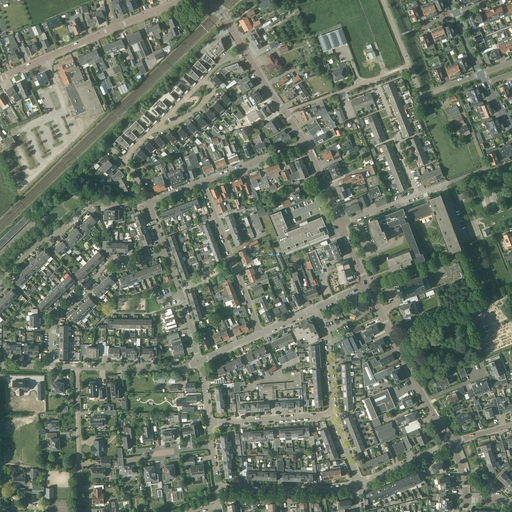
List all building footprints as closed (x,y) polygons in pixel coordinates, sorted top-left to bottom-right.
[(117,0),(114,0),(111,1),(114,9),(117,8),(120,15),(121,14),(122,15),(125,14),(125,13),(126,12),(121,1),(119,2),(117,0)] [(121,0),(122,1),(124,0),(125,0),(130,11),(138,8),(134,0),(121,0)] [(269,0),(258,0),(257,1),(263,10),(272,5),(269,0)] [(428,6),(432,16),(436,15),(436,14),(437,14),(434,7),(437,6),(434,0),(432,1),(427,3),(428,6)] [(434,0),(437,6),(439,10),(440,10),(444,9),(444,8),(442,1),(445,0),(444,0),(434,0)] [(421,5),(418,7),(420,10),(420,13),(423,11),(426,18),(432,16),(428,6),(427,3),(421,5)] [(420,10),(418,7),(417,4),(414,6),(415,6),(408,9),(410,14),(411,13),(412,17),(413,21),(417,19),(419,18),(417,11),(420,10)] [(87,5),(80,6),(81,13),(88,11),(87,5)] [(497,7),(496,7),(499,16),(504,14),(501,5),(497,7)] [(97,16),(93,18),(96,25),(103,22),(101,19),(105,17),(103,14),(106,12),(105,6),(100,8),(101,10),(95,12),(97,16)] [(499,16),(496,7),(491,9),(495,21),(501,19),(499,16)] [(490,23),(495,21),(491,9),(490,10),(485,11),(487,16),(484,17),(487,22),(489,21),(490,23)] [(240,21),(242,26),(254,19),(252,17),(256,15),(253,10),(247,14),(248,16),(240,21)] [(474,14),(479,27),(484,25),(484,24),(487,22),(484,17),(482,18),(479,12),(474,14)] [(479,28),(479,27),(474,14),(468,16),(469,18),(469,19),(471,25),(473,29),(479,27),(479,28)] [(96,25),(93,18),(90,19),(89,15),(86,16),(90,27),(96,25)] [(51,29),(62,24),(59,17),(47,22),(51,29)] [(178,35),(175,26),(181,24),(179,19),(176,20),(175,17),(168,19),(170,23),(170,24),(174,36),(178,35)] [(261,25),(263,28),(269,24),(270,27),(281,21),(279,18),(271,22),(270,20),(261,25)] [(75,34),(82,31),(76,19),(72,20),(75,25),(72,27),(75,34)] [(255,22),(254,19),(242,26),(245,31),(254,26),(255,29),(261,25),(259,20),(255,22)] [(158,23),(152,26),(158,39),(160,38),(158,33),(162,31),(158,23)] [(38,24),(31,27),(35,35),(36,35),(41,33),(41,32),(38,24)] [(449,37),(450,38),(455,36),(456,37),(459,36),(456,30),(454,31),(451,25),(450,25),(450,24),(446,26),(445,27),(447,31),(449,37)] [(449,37),(447,31),(444,32),(442,25),(441,26),(441,25),(437,27),(436,28),(441,38),(441,40),(449,37)] [(155,40),(158,39),(152,26),(146,28),(149,36),(153,35),(155,40)] [(430,38),(431,40),(433,43),(436,42),(435,41),(441,38),(436,28),(435,27),(431,29),(431,30),(433,36),(430,38)] [(324,51),(347,43),(342,28),(319,37),(324,51)] [(257,31),(248,36),(251,41),(260,36),(262,35),(259,30),(257,31)] [(140,50),(139,50),(142,58),(149,54),(139,31),(133,34),(138,44),(140,49),(140,50)] [(43,40),(41,41),(44,48),(49,46),(46,39),(47,39),(44,32),(41,34),(42,37),(41,37),(43,40)] [(171,32),(165,34),(168,40),(170,45),(172,44),(170,39),(173,38),(171,32)] [(265,33),(260,36),(251,41),(256,50),(265,45),(264,42),(269,39),(265,33)] [(133,43),(136,50),(140,49),(138,44),(133,34),(127,36),(130,44),(133,43)] [(433,43),(431,40),(428,41),(426,34),(424,35),(419,36),(421,41),(422,40),(423,44),(422,44),(424,49),(434,46),(433,43)] [(511,48),(508,38),(503,40),(507,51),(511,49),(511,48)] [(121,39),(115,41),(119,49),(125,47),(121,39)] [(221,39),(206,53),(210,57),(213,60),(214,60),(221,52),(223,49),(222,46),(223,45),(221,39)] [(274,40),(268,43),(272,50),(277,46),(279,45),(277,41),(275,42),(274,40)] [(507,51),(503,40),(498,42),(502,53),(506,52),(507,51)] [(115,41),(109,44),(114,54),(120,52),(119,49),(115,41)] [(15,42),(8,45),(10,51),(11,51),(13,55),(9,57),(11,62),(18,59),(16,55),(14,50),(18,48),(15,42)] [(25,44),(22,46),(25,52),(26,51),(28,55),(34,52),(37,50),(35,43),(26,47),(25,44)] [(112,68),(113,71),(120,68),(119,65),(118,65),(114,54),(109,44),(103,46),(106,54),(110,53),(116,66),(112,68)] [(495,44),(492,45),(493,47),(487,49),(492,61),(498,59),(496,53),(499,52),(495,44)] [(161,48),(163,51),(165,56),(172,49),(170,45),(161,48)] [(289,51),(287,45),(279,48),(281,52),(281,54),(289,51)] [(97,49),(91,52),(95,63),(99,61),(100,63),(103,62),(101,56),(100,57),(97,49)] [(492,61),(487,49),(482,51),(484,55),(483,55),(486,62),(487,64),(492,61)] [(165,56),(163,51),(155,55),(158,63),(158,62),(158,63),(165,56)] [(84,55),(88,63),(89,65),(93,64),(94,67),(97,66),(94,60),(91,52),(84,55)] [(210,57),(206,53),(201,57),(202,57),(199,60),(198,60),(203,65),(206,61),(211,65),(215,61),(213,60),(210,57)] [(276,60),(272,54),(266,57),(270,63),(266,66),(267,66),(266,67),(268,69),(269,69),(271,72),(276,69),(277,70),(281,67),(280,66),(281,66),(276,59),(276,60)] [(461,66),(463,70),(464,71),(468,69),(467,68),(468,68),(466,61),(469,60),(466,54),(466,55),(463,56),(464,57),(458,59),(459,60),(461,66)] [(80,60),(77,61),(79,65),(80,65),(82,68),(83,68),(85,71),(87,70),(86,67),(89,65),(88,63),(84,55),(80,57),(78,57),(79,58),(80,60)] [(191,68),(195,72),(199,69),(204,72),(207,69),(203,65),(198,60),(199,60),(198,60),(193,65),(194,65),(191,68)] [(458,67),(461,66),(459,60),(456,61),(456,63),(451,65),(455,76),(456,76),(460,75),(460,74),(461,74),(459,70),(458,67)] [(219,70),(225,75),(229,71),(230,70),(231,70),(232,71),(232,72),(233,72),(234,72),(235,73),(236,73),(237,73),(238,73),(239,73),(240,73),(241,72),(242,72),(243,71),(244,71),(244,70),(241,65),(239,66),(239,65),(238,63),(221,68),(219,70)] [(334,72),(332,72),(335,80),(345,77),(343,72),(347,71),(345,63),(338,65),(339,67),(340,70),(334,72)] [(143,64),(138,67),(140,72),(141,75),(146,72),(145,70),(143,64)] [(441,71),(443,70),(442,67),(441,64),(432,68),(434,74),(435,73),(436,77),(435,77),(437,81),(441,79),(443,78),(441,71)] [(442,67),(443,70),(444,73),(447,72),(450,78),(451,78),(455,77),(455,76),(451,65),(446,67),(445,66),(442,67)] [(183,75),(187,80),(191,76),(196,80),(199,76),(195,72),(191,68),(186,72),(183,75)] [(226,77),(225,75),(219,70),(215,74),(215,75),(212,78),(219,85),(223,81),(222,81),(226,77)] [(37,75),(37,76),(36,76),(40,85),(43,84),(43,86),(46,85),(45,81),(48,80),(45,72),(39,75),(38,74),(37,75)] [(289,74),(277,82),(280,87),(286,83),(287,85),(293,81),(295,84),(302,80),(305,77),(302,72),(298,75),(292,79),(289,74)] [(179,87),(183,84),(188,87),(191,84),(187,80),(183,75),(178,80),(175,83),(179,87)] [(247,76),(238,82),(240,85),(241,84),(241,86),(239,87),(243,93),(254,85),(251,80),(249,80),(249,79),(247,76)] [(234,79),(226,87),(227,89),(235,84),(237,82),(234,79)] [(16,83),(19,90),(17,91),(19,94),(21,93),(23,98),(28,95),(33,105),(36,104),(31,93),(28,94),(29,94),(26,87),(23,80),(16,83)] [(67,90),(75,85),(72,80),(64,86),(67,90)] [(384,85),(386,91),(395,88),(393,83),(396,82),(395,80),(384,85)] [(293,88),(284,93),(289,101),(298,95),(297,94),(299,92),(303,99),(309,95),(305,88),(303,89),(302,87),(304,86),(301,82),(296,85),(295,86),(296,87),(293,89),(293,88)] [(118,87),(121,94),(129,91),(125,83),(118,87)] [(179,87),(175,83),(170,87),(170,88),(168,90),(167,90),(172,95),(175,91),(180,95),(184,91),(179,87)] [(105,84),(100,87),(103,94),(108,92),(105,84)] [(70,95),(78,89),(75,85),(67,90),(70,95)] [(504,85),(499,87),(501,91),(502,91),(503,94),(502,95),(504,100),(511,97),(511,91),(511,90),(509,92),(506,85),(504,86),(504,85)] [(12,86),(5,91),(10,97),(12,96),(14,99),(13,100),(15,103),(20,99),(16,93),(12,86)] [(470,97),(472,97),(472,96),(480,93),(478,87),(471,90),(470,87),(464,89),(466,92),(467,92),(469,98),(470,97)] [(395,88),(386,91),(389,98),(401,93),(400,91),(397,92),(395,88)] [(70,95),(73,99),(81,94),(78,89),(70,95)] [(263,95),(261,96),(257,89),(243,99),(241,97),(234,102),(236,106),(244,101),(243,100),(244,100),(250,108),(266,99),(263,95)] [(163,95),(160,98),(164,102),(168,99),(173,102),(176,99),(172,95),(167,90),(168,90),(167,90),(162,95),(163,95)] [(223,98),(220,101),(226,107),(232,101),(226,95),(228,93),(227,90),(224,93),(224,92),(221,96),(223,98)] [(478,103),(477,100),(484,98),(484,97),(483,93),(482,93),(482,92),(480,93),(472,96),(472,97),(474,102),(471,103),(473,106),(475,105),(478,103)] [(401,93),(389,98),(392,105),(401,101),(399,97),(402,95),(401,93)] [(81,94),(73,99),(77,104),(84,98),(81,94)] [(364,96),(370,110),(372,110),(371,107),(370,104),(374,103),(371,94),(364,96)] [(364,96),(358,99),(361,108),(366,106),(367,109),(368,111),(370,110),(364,96)] [(84,98),(77,104),(80,108),(88,103),(84,98)] [(152,105),(152,106),(156,110),(160,106),(165,110),(168,106),(164,102),(160,98),(159,98),(155,102),(152,105)] [(361,108),(358,99),(351,102),(354,111),(355,113),(358,113),(356,110),(361,108)] [(219,115),(225,109),(217,101),(213,104),(216,106),(213,109),(219,115)] [(401,101),(392,105),(394,111),(406,107),(405,105),(402,106),(401,101)] [(478,107),(481,112),(491,108),(490,107),(491,107),(489,103),(482,105),(481,102),(478,103),(475,105),(476,108),(478,107)] [(156,110),(152,106),(152,105),(147,110),(144,113),(148,117),(152,114),(157,117),(160,114),(156,110)] [(247,114),(251,121),(259,117),(261,119),(262,119),(272,112),(267,105),(257,111),(255,109),(247,114)] [(457,105),(445,110),(449,118),(460,113),(457,105)] [(57,114),(64,123),(69,119),(64,113),(66,111),(62,106),(60,109),(61,110),(57,114)] [(306,108),(300,111),(302,116),(304,115),(315,111),(317,110),(316,107),(307,110),(306,108)] [(302,116),(304,120),(304,121),(312,118),(311,116),(315,114),(316,117),(321,115),(322,117),(328,114),(332,113),(330,110),(327,112),(325,107),(317,110),(315,111),(304,115),(302,116)] [(394,111),(397,118),(406,114),(404,110),(407,109),(406,107),(394,111)] [(211,123),(217,117),(209,108),(206,112),(208,114),(205,117),(211,123)] [(481,112),(479,113),(481,118),(480,118),(482,121),(484,120),(487,119),(486,116),(493,114),(491,108),(481,112)] [(148,117),(144,113),(139,117),(139,118),(136,120),(136,121),(140,125),(141,125),(144,121),(149,125),(153,121),(148,117)] [(378,120),(376,113),(364,118),(364,120),(367,119),(369,124),(378,120)] [(64,123),(57,114),(52,119),(50,117),(48,119),(52,124),(54,121),(59,127),(64,123)] [(397,118),(399,125),(411,120),(411,118),(408,119),(406,114),(397,118)] [(202,130),(209,124),(201,115),(197,119),(199,121),(196,124),(202,130)] [(319,124),(309,130),(309,131),(310,132),(311,133),(310,134),(311,135),(312,135),(316,132),(317,132),(322,129),(322,130),(326,127),(326,126),(333,121),(329,115),(317,121),(319,124)] [(465,133),(466,135),(470,133),(466,123),(465,124),(461,115),(453,119),(456,127),(460,125),(457,127),(461,135),(465,133)] [(13,124),(5,127),(6,129),(17,124),(20,122),(18,118),(15,120),(16,122),(17,123),(13,124)] [(276,118),(266,124),(268,128),(269,127),(273,133),(282,127),(276,118)] [(500,124),(498,118),(491,121),(490,118),(487,119),(484,120),(487,129),(489,128),(491,127),(500,124)] [(316,119),(306,126),(309,130),(319,124),(317,121),(316,119)] [(132,125),(129,128),(133,132),(137,129),(141,132),(145,129),(141,125),(140,125),(136,121),(136,120),(131,125),(132,125)] [(368,129),(365,130),(366,132),(369,131),(381,127),(378,120),(369,124),(371,128),(368,129)] [(399,125),(402,131),(411,127),(409,123),(412,122),(411,120),(399,125)] [(193,136),(199,130),(191,121),(187,125),(188,126),(186,129),(193,136)] [(314,138),(317,144),(336,135),(333,128),(337,126),(333,121),(326,126),(326,127),(322,130),(322,129),(317,132),(318,136),(314,138)] [(501,123),(500,124),(491,127),(489,128),(492,137),(498,134),(497,131),(503,129),(503,128),(504,128),(502,124),(501,123)] [(47,129),(54,136),(58,132),(51,125),(47,129)] [(183,142),(189,136),(181,127),(178,131),(180,133),(177,135),(183,142)] [(381,127),(369,131),(370,133),(373,132),(374,137),(383,133),(381,127)] [(413,132),(411,127),(402,131),(405,138),(417,133),(417,134),(419,133),(418,130),(416,131),(413,132)] [(121,135),(121,136),(125,140),(129,136),(134,140),(137,136),(133,132),(129,128),(128,128),(124,132),(124,133),(121,135)] [(248,139),(243,128),(240,130),(245,140),(248,139)] [(43,133),(50,139),(54,136),(47,129),(43,133)] [(284,130),(274,136),(276,139),(281,136),(281,137),(278,139),(280,143),(283,141),(284,143),(289,140),(291,138),(288,133),(284,136),(283,135),(286,133),(284,130)] [(172,146),(178,140),(170,131),(166,135),(168,137),(166,139),(172,146)] [(0,134),(0,141),(9,138),(6,132),(0,134)] [(50,139),(43,133),(39,136),(46,143),(50,139)] [(383,133),(374,137),(376,141),(373,143),(374,145),(386,140),(383,133)] [(125,140),(121,136),(121,135),(116,140),(113,143),(117,148),(121,144),(126,147),(129,144),(125,140)] [(160,150),(166,143),(158,135),(155,138),(157,141),(154,143),(160,150)] [(224,135),(217,137),(220,143),(222,142),(221,140),(225,138),(224,135)] [(409,140),(411,146),(420,143),(419,138),(421,137),(421,135),(409,140)] [(35,140),(42,147),(46,143),(39,136),(35,140)] [(15,151),(9,138),(0,141),(0,148),(4,157),(5,157),(5,156),(15,152),(15,151)] [(38,151),(42,147),(35,140),(31,144),(38,151)] [(145,144),(147,146),(144,149),(149,154),(151,151),(153,153),(156,149),(148,141),(145,144)] [(234,141),(230,142),(231,145),(234,151),(238,150),(238,149),(237,147),(236,143),(235,143),(234,141)] [(264,142),(255,145),(258,152),(262,151),(264,150),(267,149),(264,142)] [(393,149),(390,142),(378,146),(379,149),(382,148),(384,152),(393,149)] [(414,153),(426,148),(425,146),(422,147),(420,143),(411,146),(414,153)] [(34,155),(38,151),(31,144),(27,148),(34,155)] [(248,144),(243,146),(244,149),(244,150),(247,157),(252,155),(249,148),(248,144)] [(228,145),(226,146),(228,153),(227,154),(228,157),(230,163),(230,164),(235,162),(232,154),(228,145)] [(327,152),(323,154),(325,160),(333,157),(334,160),(340,158),(335,145),(325,149),(327,152)] [(348,150),(350,154),(360,150),(358,146),(348,150)] [(510,157),(509,156),(505,146),(501,147),(500,148),(499,147),(496,148),(498,154),(501,153),(504,159),(505,159),(505,160),(509,158),(509,157),(510,157)] [(139,154),(134,159),(138,168),(140,167),(143,166),(141,161),(147,155),(140,148),(137,152),(139,154)] [(414,153),(417,160),(426,156),(424,151),(427,150),(426,148),(414,153)] [(492,165),(496,163),(496,162),(498,162),(496,155),(498,154),(496,148),(487,152),(489,157),(490,157),(491,160),(490,160),(492,165)] [(395,155),(393,149),(384,152),(385,157),(379,159),(379,162),(383,160),(395,155)] [(16,151),(15,151),(15,152),(5,156),(5,157),(8,163),(9,163),(10,166),(13,174),(24,169),(21,161),(19,162),(18,159),(20,158),(16,151)] [(220,152),(217,153),(222,167),(227,165),(224,157),(222,158),(220,152)] [(217,153),(214,155),(216,160),(214,160),(217,168),(218,169),(222,167),(217,153)] [(192,165),(188,167),(189,170),(189,171),(188,171),(191,178),(198,176),(197,176),(195,170),(195,168),(194,169),(193,166),(199,164),(195,154),(189,156),(192,165)] [(103,163),(109,158),(106,155),(100,160),(103,163)] [(395,155),(383,160),(384,162),(387,161),(389,165),(398,162),(395,155)] [(427,161),(426,156),(417,160),(419,166),(431,162),(430,160),(427,161)] [(204,157),(201,158),(204,166),(202,167),(205,173),(205,174),(210,172),(209,171),(205,161),(204,157)] [(302,158),(295,162),(298,170),(306,167),(302,158)] [(105,171),(113,164),(109,160),(99,169),(100,170),(102,169),(105,172),(105,171)] [(209,160),(205,161),(209,171),(210,172),(214,170),(211,163),(210,164),(209,160)] [(285,161),(280,163),(283,171),(288,169),(286,165),(285,161)] [(328,166),(331,173),(342,168),(339,162),(328,166)] [(400,168),(398,162),(389,165),(391,170),(388,171),(389,173),(400,168)] [(114,173),(112,171),(117,166),(114,163),(113,164),(105,171),(111,176),(114,173)] [(275,165),(273,166),(277,177),(280,176),(278,171),(281,170),(278,163),(278,164),(277,163),(276,164),(275,165)] [(292,163),(286,165),(288,169),(290,174),(296,172),(292,163)] [(179,168),(174,170),(179,183),(185,181),(182,172),(186,171),(183,164),(180,165),(181,168),(180,168),(179,168)] [(374,164),(369,166),(372,174),(378,172),(374,164)] [(438,169),(433,171),(437,180),(444,177),(439,165),(437,166),(438,169)] [(267,168),(263,170),(267,179),(274,177),(274,178),(277,177),(273,166),(270,167),(269,166),(268,167),(268,168),(267,168)] [(282,172),(281,172),(284,180),(286,185),(287,188),(294,185),(295,185),(294,182),(301,179),(304,178),(309,176),(306,167),(298,170),(298,171),(296,172),(290,174),(288,169),(283,171),(282,172)] [(342,168),(331,173),(333,179),(344,174),(342,168)] [(400,168),(389,173),(389,175),(392,174),(394,178),(403,175),(400,168)] [(119,170),(112,177),(112,178),(113,179),(118,177),(123,174),(123,173),(119,170)] [(173,185),(179,183),(174,170),(167,173),(166,171),(163,172),(166,179),(170,177),(173,185)] [(262,178),(257,180),(259,186),(260,186),(261,189),(265,187),(265,189),(270,187),(270,186),(267,179),(263,170),(259,171),(262,178)] [(423,185),(430,182),(426,170),(424,171),(425,174),(420,176),(423,185)] [(428,170),(426,170),(430,182),(437,180),(433,171),(429,172),(428,170)] [(250,174),(249,175),(251,181),(250,181),(253,188),(259,186),(257,180),(262,178),(259,171),(258,171),(255,172),(253,173),(250,174)] [(336,187),(338,193),(346,190),(348,189),(349,188),(347,184),(352,182),(353,183),(364,179),(361,173),(350,175),(342,179),(344,183),(336,187)] [(162,175),(156,177),(156,178),(161,190),(167,188),(164,182),(162,175)] [(406,182),(403,175),(394,178),(396,183),(393,184),(394,186),(406,182)] [(112,178),(105,181),(107,186),(113,184),(112,182),(114,182),(118,180),(124,192),(131,188),(125,176),(125,177),(119,179),(118,177),(113,179),(112,178)] [(156,178),(153,179),(154,182),(155,182),(156,185),(153,186),(156,192),(161,190),(156,178)] [(238,179),(236,180),(240,189),(245,188),(248,193),(251,192),(249,186),(248,186),(246,182),(243,183),(243,182),(242,181),(241,178),(240,178),(239,178),(238,178),(238,179)] [(233,181),(232,181),(233,185),(232,185),(233,185),(234,188),(233,188),(234,192),(240,189),(236,180),(235,180),(234,180),(233,180),(233,181)] [(406,182),(394,186),(395,188),(398,187),(399,192),(408,188),(406,182)] [(222,185),(221,186),(223,192),(221,193),(224,201),(230,199),(228,196),(229,196),(227,191),(229,191),(226,184),(225,184),(225,183),(222,185)] [(275,184),(270,186),(270,187),(273,194),(282,190),(281,187),(277,188),(275,184)] [(81,190),(69,185),(66,192),(79,196),(81,190)] [(343,204),(343,206),(343,207),(344,207),(345,208),(344,209),(345,210),(346,211),(348,214),(364,207),(364,208),(370,205),(370,204),(371,204),(372,201),(371,198),(381,194),(378,186),(367,190),(369,193),(366,194),(366,195),(366,194),(356,198),(356,199),(343,204)] [(212,189),(211,189),(214,196),(213,196),(216,203),(216,202),(220,213),(226,211),(222,200),(223,200),(220,194),(219,194),(216,187),(215,188),(215,187),(212,188),(212,189)] [(295,201),(292,202),(292,204),(304,200),(305,199),(304,195),(302,195),(300,189),(300,190),(299,187),(295,189),(296,191),(292,193),(295,201)] [(346,190),(338,193),(341,199),(344,198),(345,201),(350,199),(349,197),(352,196),(349,188),(348,189),(346,190)] [(369,220),(369,221),(369,222),(370,229),(370,230),(370,231),(371,232),(371,233),(372,234),(372,236),(373,237),(377,243),(377,244),(378,244),(379,244),(380,244),(387,239),(388,239),(388,238),(387,235),(386,236),(384,229),(398,224),(395,227),(397,230),(402,226),(410,249),(391,256),(388,257),(387,257),(387,258),(388,264),(391,269),(392,270),(393,269),(396,268),(399,266),(399,267),(407,264),(415,261),(416,264),(425,260),(422,252),(420,253),(420,251),(410,225),(414,223),(414,221),(432,214),(434,213),(435,215),(437,222),(447,249),(448,253),(461,248),(440,193),(429,198),(426,199),(428,202),(425,203),(411,208),(409,209),(409,210),(404,211),(403,208),(393,211),(377,217),(377,218),(377,217),(376,217),(370,219),(369,219),(369,220)] [(385,198),(375,202),(377,207),(387,203),(385,198)] [(197,199),(191,201),(193,207),(194,209),(195,212),(198,211),(197,209),(200,207),(198,202),(199,202),(198,202),(197,199)] [(191,201),(185,203),(187,209),(193,207),(191,201)] [(185,203),(179,206),(182,214),(186,212),(187,216),(189,215),(187,209),(185,203)] [(179,206),(173,208),(176,216),(180,215),(181,218),(184,217),(182,214),(179,206)] [(173,208),(167,210),(169,216),(172,215),(173,217),(174,217),(175,220),(178,219),(176,216),(173,208)] [(264,208),(257,211),(259,217),(268,214),(270,213),(268,209),(265,210),(264,208)] [(107,211),(104,210),(104,221),(108,221),(110,219),(113,219),(113,209),(107,209),(107,211)] [(113,209),(113,219),(116,219),(118,222),(122,222),(122,211),(119,211),(119,210),(113,209)] [(134,210),(127,212),(128,215),(131,215),(132,217),(134,217),(136,222),(146,218),(145,215),(143,216),(142,214),(141,214),(140,211),(135,213),(134,210)] [(167,210),(161,212),(162,216),(163,218),(164,221),(168,219),(168,221),(171,220),(169,216),(167,210)] [(288,229),(282,214),(281,210),(268,215),(269,217),(274,231),(284,255),(327,238),(325,234),(329,233),(326,227),(325,224),(322,216),(307,222),(305,218),(300,220),(301,224),(295,226),(288,229)] [(87,214),(85,216),(93,225),(93,224),(97,221),(98,222),(100,220),(94,213),(91,215),(89,216),(87,214)] [(232,214),(225,216),(227,222),(235,220),(232,214)] [(81,225),(81,226),(87,233),(88,232),(90,230),(95,226),(93,224),(93,225),(85,216),(83,219),(85,221),(83,222),(83,223),(81,225)] [(138,227),(136,228),(137,231),(137,232),(146,228),(146,227),(145,224),(146,224),(145,222),(147,221),(146,218),(136,222),(138,227)] [(235,220),(227,222),(229,228),(237,225),(236,222),(237,221),(236,219),(235,220)] [(202,223),(198,224),(199,226),(201,232),(203,232),(205,231),(211,229),(208,223),(206,223),(205,224),(204,224),(205,224),(203,225),(202,223)] [(237,225),(229,228),(232,234),(241,230),(242,230),(240,224),(237,225)] [(73,228),(71,230),(79,238),(83,234),(84,236),(87,233),(81,226),(80,226),(78,229),(77,228),(75,230),(73,228)] [(140,240),(142,240),(153,236),(152,233),(150,234),(149,233),(148,232),(147,232),(146,228),(137,232),(140,240)] [(211,229),(205,231),(207,237),(213,235),(211,229)] [(67,238),(67,239),(74,246),(74,245),(76,243),(75,242),(79,238),(71,230),(69,232),(71,234),(69,236),(70,236),(67,238)] [(239,231),(231,234),(234,239),(243,236),(241,230),(239,231)] [(506,242),(508,248),(511,246),(511,238),(510,233),(508,233),(507,233),(503,234),(505,239),(505,238),(507,241),(507,242),(506,242)] [(168,236),(171,245),(177,243),(174,234),(168,236)] [(213,235),(207,237),(210,243),(215,241),(213,235)] [(153,236),(141,240),(142,246),(143,249),(152,245),(151,243),(152,242),(151,240),(154,239),(153,236)] [(243,236),(234,239),(236,245),(243,243),(242,239),(244,238),(243,236)] [(59,241),(57,243),(65,251),(67,253),(70,249),(73,247),(74,246),(67,239),(66,240),(64,242),(63,241),(61,243),(59,241)] [(123,243),(123,255),(125,255),(125,253),(124,252),(124,251),(128,252),(128,245),(131,246),(132,240),(131,239),(128,239),(128,240),(123,240),(123,243)] [(327,267),(326,263),(343,256),(337,240),(307,252),(314,272),(327,267)] [(103,241),(103,247),(104,249),(106,249),(106,251),(111,251),(111,252),(110,253),(110,255),(112,255),(112,243),(112,241),(103,241)] [(218,247),(215,241),(210,243),(212,249),(218,247)] [(56,250),(54,252),(60,259),(63,257),(61,255),(65,251),(57,243),(55,245),(57,247),(55,249),(56,250)] [(179,247),(177,243),(171,245),(174,252),(180,250),(182,249),(186,248),(185,245),(179,247)] [(220,253),(218,247),(212,249),(205,252),(206,254),(210,252),(211,253),(213,252),(214,255),(220,253)] [(250,247),(238,252),(239,252),(241,257),(241,258),(248,255),(251,254),(250,250),(251,249),(250,247)] [(40,249),(38,251),(47,259),(51,255),(46,250),(45,249),(42,252),(41,252),(41,251),(40,249)] [(182,257),(180,250),(174,252),(176,259),(182,257)] [(38,251),(37,252),(38,254),(39,254),(40,254),(37,257),(44,265),(48,261),(47,259),(38,251)] [(99,251),(95,255),(103,263),(105,262),(103,260),(102,260),(101,260),(104,257),(104,256),(99,251)] [(214,255),(211,256),(212,259),(215,258),(216,261),(218,260),(219,261),(219,260),(222,259),(220,253),(214,255)] [(278,255),(276,256),(279,264),(282,270),(285,269),(286,269),(283,262),(281,257),(281,256),(280,254),(278,255)] [(95,255),(91,259),(97,265),(99,262),(100,262),(100,263),(100,264),(101,265),(103,263),(95,255)] [(248,255),(241,258),(243,263),(243,264),(251,261),(248,255)] [(32,257),(30,258),(39,267),(41,269),(44,265),(37,257),(34,260),(33,259),(33,258),(34,258),(32,257)] [(182,257),(176,259),(179,266),(184,264),(187,263),(191,261),(190,259),(183,261),(182,257)] [(35,271),(39,267),(30,258),(29,260),(30,261),(31,261),(32,262),(29,265),(35,271)] [(91,259),(87,262),(95,271),(97,269),(95,268),(94,268),(94,267),(97,265),(91,259)] [(350,265),(349,263),(349,260),(336,263),(338,272),(341,284),(354,280),(350,265)] [(156,261),(154,262),(158,273),(163,271),(161,263),(157,265),(156,264),(157,263),(156,261)] [(87,262),(83,266),(89,272),(92,269),(92,270),(92,271),(94,273),(95,271),(87,262)] [(24,264),(23,266),(31,275),(35,271),(29,265),(26,267),(26,266),(24,264)] [(187,270),(184,264),(179,266),(181,273),(187,270)] [(146,265),(144,265),(148,277),(153,275),(150,267),(147,268),(146,268),(147,267),(146,265)] [(23,266),(21,267),(23,269),(24,269),(21,272),(27,278),(31,275),(23,266)] [(83,266),(79,270),(87,278),(89,277),(88,275),(87,275),(86,275),(89,272),(83,266)] [(255,273),(258,272),(261,270),(260,268),(254,270),(253,267),(245,269),(245,270),(246,270),(248,275),(248,276),(255,273)] [(136,268),(134,269),(138,280),(143,278),(140,271),(136,272),(136,271),(137,270),(136,268)] [(139,283),(138,280),(134,269),(132,270),(132,272),(133,272),(134,272),(134,273),(130,274),(134,285),(139,283)] [(79,270),(75,274),(81,280),(84,277),(84,278),(86,280),(87,278),(79,270)] [(187,270),(181,273),(184,279),(189,277),(187,270)] [(299,274),(298,271),(294,272),(297,280),(299,285),(303,284),(299,274)] [(17,272),(15,273),(25,284),(29,280),(27,278),(21,272),(18,275),(18,274),(18,273),(17,272)] [(126,272),(124,273),(129,286),(134,285),(130,274),(126,276),(126,275),(126,274),(127,274),(126,272)] [(15,273),(13,275),(15,276),(16,276),(16,277),(13,280),(15,281),(21,288),(26,284),(25,284),(15,273)] [(104,275),(102,276),(111,285),(115,281),(118,284),(119,283),(118,279),(117,277),(114,281),(111,278),(114,276),(111,273),(109,275),(106,278),(105,278),(105,277),(106,276),(104,275)] [(129,286),(124,273),(122,273),(122,276),(123,275),(123,276),(124,277),(118,279),(119,283),(120,285),(121,289),(129,286)] [(255,273),(248,276),(250,281),(250,282),(260,278),(260,280),(268,277),(267,273),(259,276),(257,277),(255,273)] [(416,296),(415,294),(419,293),(419,294),(420,293),(420,292),(421,292),(422,293),(425,292),(424,291),(426,290),(426,291),(427,291),(426,290),(431,288),(425,273),(421,275),(420,274),(420,275),(414,278),(414,277),(413,277),(413,278),(407,280),(407,279),(406,280),(407,280),(400,283),(398,282),(396,284),(397,287),(395,288),(398,298),(399,298),(400,298),(401,298),(402,300),(404,305),(399,307),(401,313),(402,312),(404,317),(405,317),(406,321),(411,319),(410,315),(418,312),(414,301),(418,300),(416,296)] [(69,275),(65,278),(73,287),(75,286),(74,284),(72,284),(75,281),(69,275)] [(102,276),(101,278),(102,280),(103,280),(104,280),(101,283),(107,289),(111,285),(102,276)] [(223,280),(226,286),(232,284),(229,277),(223,280)] [(65,278),(61,282),(67,288),(70,286),(70,287),(72,289),(73,287),(65,278)] [(301,292),(299,285),(297,280),(293,282),(292,282),(295,292),(296,291),(297,293),(301,292)] [(61,282),(57,286),(66,295),(67,293),(66,292),(65,292),(64,291),(67,288),(61,282)] [(96,282),(95,284),(103,293),(107,289),(101,283),(98,286),(98,285),(98,284),(96,282)] [(95,284),(93,286),(95,287),(96,287),(96,288),(93,291),(101,299),(105,295),(103,293),(95,284)] [(225,291),(221,293),(222,295),(235,291),(232,284),(226,286),(223,288),(225,291)] [(261,284),(252,288),(255,295),(264,292),(261,284)] [(64,296),(66,295),(57,286),(53,290),(59,296),(62,293),(63,293),(63,295),(64,296)] [(304,291),(307,300),(310,299),(310,300),(314,299),(310,288),(307,289),(305,286),(303,287),(304,290),(304,291)] [(310,288),(314,299),(317,298),(316,297),(319,296),(315,286),(310,288)] [(5,291),(13,299),(17,295),(12,289),(8,292),(8,291),(7,289),(5,291)] [(53,290),(50,293),(58,302),(60,301),(58,299),(57,299),(56,299),(58,298),(59,296),(53,290)] [(10,303),(13,299),(5,291),(3,292),(5,294),(6,294),(7,294),(4,297),(10,303)] [(190,299),(196,298),(194,291),(188,292),(190,299)] [(235,291),(222,295),(224,298),(227,297),(228,301),(231,300),(237,297),(235,291)] [(298,297),(297,293),(296,291),(295,292),(291,294),(293,299),(294,301),(290,302),(293,308),(297,306),(299,305),(299,306),(302,305),(301,304),(302,304),(299,296),(298,297)] [(56,304),(58,302),(50,293),(46,297),(52,303),(54,301),(55,301),(55,302),(56,304)] [(87,295),(85,297),(87,298),(88,298),(86,301),(91,307),(97,302),(95,300),(94,301),(87,295)] [(263,307),(264,309),(259,311),(261,314),(262,313),(266,321),(272,318),(267,305),(268,304),(265,296),(259,299),(261,303),(260,303),(262,307),(263,307)] [(0,300),(6,307),(10,303),(4,297),(1,300),(0,299),(0,298),(0,297),(0,300)] [(46,297),(42,301),(50,310),(52,308),(50,307),(49,307),(49,306),(52,303),(46,297)] [(240,304),(237,297),(231,300),(234,306),(240,304)] [(199,305),(196,298),(190,299),(192,306),(199,305)] [(42,301),(38,305),(44,311),(47,308),(47,309),(47,310),(49,311),(50,310),(42,301)] [(81,301),(79,302),(89,313),(93,309),(91,307),(86,301),(83,304),(82,304),(82,303),(82,302),(81,301)] [(79,302),(78,304),(79,306),(79,305),(80,305),(81,306),(78,309),(85,317),(89,313),(79,302)] [(285,303),(279,306),(282,313),(288,310),(285,303)] [(199,305),(192,306),(194,313),(200,311),(199,305)] [(279,306),(273,309),(276,316),(282,313),(279,306)] [(73,308),(71,310),(80,319),(82,321),(86,317),(85,317),(78,309),(75,312),(74,311),(74,310),(75,310),(73,308)] [(70,317),(68,319),(70,321),(72,319),(76,323),(80,319),(71,310),(70,312),(71,313),(72,313),(73,313),(70,316),(70,317)] [(165,313),(161,314),(164,323),(166,322),(175,320),(174,314),(173,314),(172,311),(167,312),(166,310),(165,310),(165,313)] [(203,318),(200,311),(194,313),(196,320),(203,318)] [(28,312),(28,315),(30,315),(30,321),(41,321),(41,318),(38,318),(39,315),(38,315),(38,312),(28,312)] [(106,318),(106,322),(108,322),(108,329),(114,329),(114,327),(114,315),(112,315),(112,317),(113,318),(113,319),(106,318)] [(243,325),(239,326),(242,332),(249,329),(244,318),(240,319),(243,325)] [(228,319),(225,320),(229,327),(231,326),(235,335),(242,332),(239,326),(238,322),(231,325),(228,319)] [(177,325),(175,320),(166,322),(167,326),(165,328),(166,332),(177,329),(176,326),(177,325)] [(226,329),(229,327),(225,320),(222,322),(225,327),(222,328),(223,329),(219,331),(223,341),(230,338),(226,329)] [(28,326),(28,329),(37,329),(37,326),(38,326),(38,324),(41,324),(41,321),(30,321),(30,326),(28,326)] [(304,337),(305,337),(310,323),(309,323),(308,321),(301,324),(299,325),(294,327),(295,329),(293,330),(294,332),(297,339),(296,340),(299,346),(296,347),(297,349),(304,346),(307,345),(306,343),(304,344),(302,345),(299,339),(303,337),(304,337)] [(310,323),(305,337),(306,338),(309,344),(318,339),(318,337),(319,336),(313,323),(311,324),(310,323)] [(368,331),(364,332),(367,337),(370,335),(370,336),(379,332),(376,324),(367,328),(368,331)] [(214,329),(208,332),(210,336),(212,335),(216,344),(223,341),(219,331),(215,333),(214,329)] [(207,339),(201,342),(205,349),(206,349),(208,349),(208,348),(211,346),(208,340),(211,339),(210,336),(208,332),(207,332),(207,330),(204,331),(205,334),(207,339)] [(287,332),(285,333),(289,343),(294,341),(294,340),(296,340),(297,339),(294,332),(291,333),(288,334),(287,332)] [(283,336),(281,337),(284,345),(289,343),(285,333),(283,334),(283,336)] [(172,335),(168,336),(169,342),(172,343),(173,346),(182,343),(181,338),(180,338),(179,335),(173,337),(172,335)] [(341,341),(339,341),(343,349),(344,351),(346,355),(356,350),(358,349),(352,336),(341,341)] [(285,347),(284,345),(281,337),(278,339),(277,337),(275,338),(279,348),(279,347),(280,350),(285,347)] [(274,350),(279,348),(275,338),(273,339),(274,341),(271,342),(274,350)] [(379,347),(381,352),(386,349),(384,345),(385,344),(382,338),(375,342),(369,345),(371,349),(377,346),(378,348),(379,347)] [(16,345),(16,356),(19,356),(19,353),(22,354),(22,353),(25,353),(25,343),(22,343),(21,342),(17,342),(16,343),(16,345)] [(96,347),(93,347),(93,357),(99,357),(99,356),(102,356),(102,355),(106,355),(106,346),(106,342),(103,342),(103,345),(98,345),(96,347)] [(311,345),(311,351),(322,350),(322,348),(320,348),(319,342),(315,343),(316,345),(311,345)] [(3,343),(3,352),(10,352),(10,353),(13,353),(13,356),(16,356),(16,345),(11,345),(11,344),(7,344),(7,343),(3,343)] [(25,343),(25,353),(28,353),(28,354),(30,354),(30,356),(33,356),(33,345),(28,345),(28,343),(25,343)] [(39,345),(33,345),(33,356),(36,357),(36,355),(38,354),(39,354),(39,353),(42,353),(42,343),(39,343),(39,345)] [(132,348),(131,359),(134,359),(134,357),(137,357),(137,356),(140,356),(140,346),(140,343),(137,343),(137,346),(137,348),(132,348)] [(182,343),(173,346),(174,350),(172,352),(173,356),(184,353),(183,350),(184,349),(182,343)] [(369,349),(366,343),(359,347),(362,353),(369,349)] [(87,356),(93,357),(93,347),(90,347),(89,345),(81,344),(81,355),(87,355),(87,356)] [(111,359),(114,359),(114,348),(109,348),(109,346),(106,346),(106,355),(109,355),(108,356),(111,356),(111,359)] [(114,348),(114,359),(117,359),(117,356),(120,356),(120,355),(123,355),(123,346),(115,346),(114,348)] [(126,346),(123,346),(123,355),(126,356),(126,357),(128,357),(128,359),(131,359),(132,348),(126,348),(126,346)] [(143,346),(140,346),(140,356),(143,356),(143,358),(145,358),(145,360),(149,360),(149,349),(143,348),(143,346)] [(264,346),(258,349),(261,356),(264,362),(265,361),(267,361),(265,358),(265,357),(270,355),(270,353),(268,348),(265,349),(264,346)] [(154,349),(149,349),(149,360),(151,360),(151,357),(154,357),(154,356),(157,356),(157,347),(154,347),(154,349)] [(258,349),(252,352),(256,361),(258,365),(259,366),(261,365),(258,357),(261,356),(258,349)] [(252,352),(246,354),(249,361),(252,360),(253,362),(256,361),(252,352)] [(395,360),(392,353),(377,361),(375,357),(370,360),(374,368),(382,364),(383,366),(388,363),(388,364),(392,363),(391,362),(395,360)] [(501,366),(498,359),(500,358),(499,355),(490,359),(491,361),(489,362),(491,366),(490,366),(491,369),(492,369),(501,366)] [(241,357),(235,360),(239,369),(240,370),(246,367),(245,366),(241,357)] [(235,360),(229,362),(232,370),(235,375),(238,374),(236,371),(239,369),(235,360)] [(375,380),(389,374),(387,369),(376,373),(373,375),(371,371),(367,361),(366,362),(362,363),(365,387),(376,382),(375,380)] [(229,378),(232,377),(229,371),(232,370),(229,362),(223,365),(226,372),(229,378)] [(219,367),(217,368),(220,375),(226,372),(223,365),(222,364),(219,365),(219,367)] [(393,366),(387,369),(389,374),(392,373),(396,382),(397,382),(404,379),(402,374),(401,372),(399,368),(399,367),(399,368),(394,370),(393,366)] [(505,375),(501,366),(492,369),(492,370),(492,371),(493,373),(495,377),(497,376),(499,381),(506,379),(505,375)] [(260,370),(263,376),(269,373),(268,370),(267,368),(264,370),(263,369),(261,370),(260,370)] [(445,378),(435,382),(437,386),(440,385),(441,387),(450,384),(450,383),(454,381),(451,374),(445,377),(445,378)] [(301,382),(301,380),(295,380),(293,382),(294,388),(302,388),(301,382)] [(491,382),(488,383),(486,380),(482,382),(482,381),(480,382),(480,383),(479,383),(483,392),(493,388),(491,383),(491,382)] [(24,381),(13,381),(13,390),(17,390),(17,394),(23,394),(23,390),(29,390),(29,383),(25,383),(25,381),(24,381)] [(89,396),(89,397),(100,396),(101,398),(105,398),(104,387),(100,387),(100,388),(97,388),(97,381),(88,382),(89,388),(88,388),(88,396),(89,396)] [(116,397),(122,397),(122,388),(119,388),(118,381),(111,382),(112,394),(115,394),(116,397)] [(52,391),(52,393),(59,393),(59,391),(64,391),(63,389),(67,389),(67,384),(63,384),(63,383),(61,383),(61,382),(55,382),(55,383),(52,383),(52,390),(52,391)] [(195,383),(186,384),(187,392),(193,391),(192,390),(196,390),(195,383)] [(231,386),(232,392),(235,391),(234,389),(234,386),(234,383),(223,384),(224,387),(231,386)] [(473,396),(483,392),(479,383),(478,383),(476,384),(472,386),(473,389),(470,390),(473,396)] [(452,394),(453,395),(448,397),(450,400),(448,401),(449,403),(451,403),(459,400),(457,396),(465,393),(463,387),(457,389),(458,392),(456,393),(456,392),(452,394)] [(299,397),(293,398),(294,408),(300,408),(300,405),(303,405),(302,389),(298,389),(299,397)] [(382,412),(395,407),(388,389),(369,396),(369,397),(362,400),(370,419),(377,416),(377,414),(382,412)] [(240,412),(246,412),(245,401),(246,401),(245,400),(243,401),(243,404),(240,404),(240,402),(239,393),(236,394),(237,409),(239,409),(240,412)] [(186,399),(176,399),(176,400),(178,400),(178,405),(177,406),(188,405),(188,403),(197,403),(196,396),(186,397),(186,399)] [(403,401),(398,403),(399,406),(404,404),(405,407),(414,403),(411,397),(402,400),(403,401)] [(499,397),(495,398),(497,406),(498,409),(502,408),(503,413),(504,413),(505,413),(506,413),(506,412),(509,411),(505,398),(500,399),(499,397)] [(487,408),(484,409),(487,418),(488,418),(490,418),(490,417),(494,416),(492,407),(494,406),(494,403),(493,403),(490,404),(490,405),(487,406),(487,408)] [(464,409),(466,413),(463,414),(463,413),(456,416),(459,425),(472,420),(470,412),(472,411),(470,406),(464,409)] [(417,418),(420,417),(417,411),(412,413),(412,412),(408,413),(409,414),(405,416),(405,415),(395,419),(397,424),(407,420),(408,422),(417,418)] [(94,414),(96,414),(96,417),(95,417),(95,418),(90,418),(91,426),(102,426),(102,420),(105,420),(105,414),(96,414),(94,414)] [(354,420),(352,415),(345,417),(347,423),(354,420)] [(378,417),(371,420),(375,428),(382,425),(378,417)] [(418,421),(417,418),(408,422),(409,425),(405,427),(407,433),(418,428),(421,427),(420,425),(421,425),(420,422),(419,423),(418,421)] [(354,420),(347,423),(349,429),(356,426),(354,420)] [(398,436),(392,421),(374,429),(380,444),(398,436)] [(191,432),(191,436),(200,435),(199,434),(201,433),(200,430),(199,430),(198,424),(190,425),(190,427),(182,428),(183,434),(189,433),(191,432)] [(137,437),(135,426),(126,427),(127,436),(123,436),(123,440),(122,440),(123,444),(124,444),(124,447),(126,447),(127,448),(130,448),(130,447),(132,447),(131,439),(132,439),(132,437),(137,437)] [(144,443),(154,441),(153,433),(152,433),(151,426),(143,427),(144,434),(143,434),(144,443)] [(356,426),(349,429),(351,434),(358,432),(356,426)] [(327,427),(320,430),(322,436),(329,433),(327,427)] [(176,428),(171,428),(170,428),(167,428),(166,429),(161,430),(161,434),(163,434),(163,440),(164,440),(168,440),(169,440),(168,439),(171,439),(175,439),(176,439),(176,438),(175,433),(176,433),(176,428)] [(419,432),(418,428),(407,433),(410,438),(413,437),(412,435),(419,432)] [(243,434),(240,435),(241,441),(244,441),(243,439),(247,439),(247,442),(250,441),(249,431),(243,432),(243,434)] [(358,432),(351,434),(353,440),(361,437),(358,432)] [(59,442),(59,438),(56,438),(56,433),(47,433),(48,438),(50,438),(50,443),(51,443),(52,449),(55,449),(55,450),(59,450),(59,449),(60,449),(60,445),(59,443),(60,443),(60,442),(59,442)] [(227,435),(220,435),(221,442),(229,441),(232,440),(231,433),(227,433),(227,435)] [(329,433),(322,436),(324,442),(332,439),(329,433)] [(428,442),(426,437),(425,437),(423,434),(416,437),(418,442),(419,441),(421,445),(428,442)] [(409,443),(406,436),(401,438),(401,440),(392,444),(396,454),(406,450),(406,451),(410,449),(409,448),(411,445),(409,443)] [(361,437),(353,440),(356,446),(363,443),(361,437)] [(334,444),(331,439),(324,442),(327,447),(334,444)] [(94,446),(91,446),(91,453),(94,453),(104,453),(103,440),(102,440),(95,440),(94,440),(94,446)] [(482,445),(484,452),(492,449),(494,448),(492,442),(482,445)] [(363,443),(356,446),(358,451),(365,449),(363,443)] [(334,444),(327,447),(329,453),(336,450),(334,444)] [(484,452),(486,458),(494,455),(493,452),(500,450),(499,449),(499,447),(494,448),(492,449),(484,452)] [(336,450),(329,453),(331,459),(338,456),(336,450)] [(387,452),(381,455),(384,462),(390,459),(387,452)] [(487,464),(496,462),(495,458),(501,456),(501,453),(494,455),(486,458),(487,464)] [(381,455),(376,457),(379,464),(384,462),(381,455)] [(185,465),(195,463),(194,456),(184,458),(185,465)] [(376,457),(370,459),(373,467),(379,464),(376,457)] [(370,459),(365,462),(368,469),(373,467),(370,459)] [(443,462),(443,461),(441,462),(441,460),(436,463),(436,464),(432,466),(436,474),(447,472),(445,468),(446,468),(445,465),(446,465),(444,461),(443,462)] [(498,468),(496,462),(487,464),(489,470),(490,470),(493,473),(496,470),(495,469),(498,468)] [(244,469),(243,476),(246,476),(246,479),(252,479),(253,471),(253,467),(250,467),(247,467),(247,463),(244,463),(244,466),(244,469)] [(119,465),(119,468),(119,474),(123,474),(123,476),(128,475),(127,473),(132,472),(133,475),(137,474),(136,469),(135,469),(135,465),(135,464),(124,466),(123,465),(119,465)] [(166,474),(162,474),(164,483),(167,482),(167,477),(169,477),(175,476),(175,472),(176,472),(176,471),(176,470),(176,469),(176,468),(175,467),(174,467),(173,464),(172,464),(171,464),(170,464),(169,465),(165,465),(166,474)] [(307,470),(307,471),(307,481),(313,481),(313,477),(316,476),(316,477),(317,477),(315,464),(312,464),(313,470),(307,470)] [(196,465),(191,466),(192,476),(197,476),(197,475),(204,474),(204,472),(205,471),(205,468),(204,467),(203,465),(196,466),(196,465)] [(155,474),(155,471),(154,472),(153,466),(145,467),(145,471),(143,471),(144,477),(146,476),(146,480),(150,479),(151,484),(159,483),(159,479),(158,473),(155,474)] [(506,469),(498,477),(503,482),(509,476),(506,473),(507,471),(508,472),(511,468),(509,466),(506,469)] [(92,476),(92,477),(93,477),(97,477),(105,476),(105,467),(92,467),(92,476)] [(411,474),(411,475),(412,474),(416,485),(425,482),(423,476),(420,478),(417,471),(411,474)] [(503,482),(507,487),(511,481),(511,479),(510,478),(511,476),(511,472),(509,476),(503,482)] [(15,475),(14,484),(25,484),(25,476),(23,475),(23,474),(17,474),(17,475),(15,475)] [(411,475),(406,477),(411,488),(416,485),(412,474),(411,475)] [(443,474),(436,475),(438,484),(452,482),(451,478),(450,478),(450,476),(444,477),(443,474)] [(406,477),(401,479),(406,490),(411,488),(406,477)] [(401,479),(396,481),(400,490),(401,492),(406,490),(401,479)] [(392,483),(391,483),(394,492),(400,490),(396,481),(392,483)] [(453,488),(452,484),(451,484),(451,482),(452,482),(438,484),(440,484),(441,489),(439,490),(440,493),(446,493),(446,489),(448,489),(453,488)] [(391,483),(385,486),(390,496),(391,496),(390,494),(394,492),(391,483)] [(96,505),(101,505),(101,502),(103,502),(103,498),(104,498),(104,497),(103,497),(103,494),(102,494),(102,489),(104,488),(103,485),(94,485),(94,488),(94,494),(93,494),(93,503),(96,503),(96,505)] [(385,486),(380,488),(384,497),(384,496),(385,499),(390,496),(385,486)] [(380,488),(375,490),(379,499),(384,497),(380,488)] [(380,501),(379,499),(375,490),(375,489),(369,492),(374,503),(380,501)] [(174,502),(183,501),(182,493),(174,494),(174,502)] [(448,497),(446,497),(446,493),(440,493),(439,502),(453,503),(453,500),(452,500),(452,497),(448,497)] [(338,511),(345,510),(344,507),(351,507),(351,504),(352,504),(351,500),(337,501),(338,511)] [(453,503),(439,502),(438,511),(445,511),(445,509),(452,509),(453,506),(451,506),(451,504),(453,504),(453,503)]
